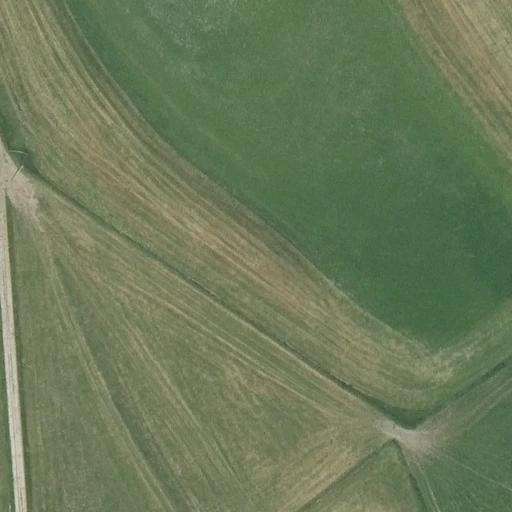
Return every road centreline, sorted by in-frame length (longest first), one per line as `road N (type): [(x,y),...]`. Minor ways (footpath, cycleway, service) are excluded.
road 1 (track): [(248,511),(146,324),(0,168)]
road 2 (track): [(20,511),(0,198)]
